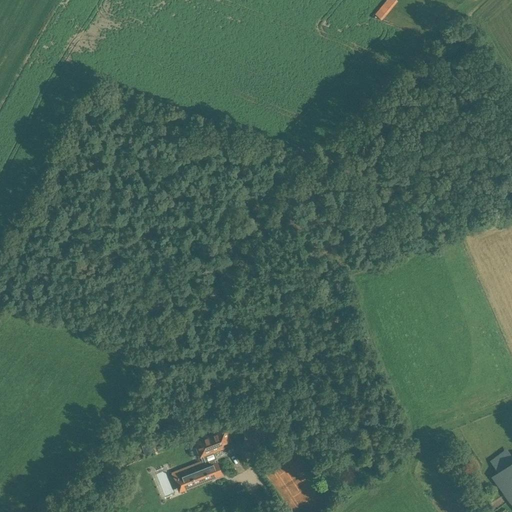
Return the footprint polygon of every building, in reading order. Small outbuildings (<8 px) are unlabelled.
[(384,19),(398,0),(386,0),(376,13),(384,19)] [(244,423),(245,442),(265,441),(264,423),(244,423)] [(175,479),(182,476),(187,488),(222,474),(217,461),(216,462),(212,452),(232,444),(229,434),(226,428),(194,440),(201,456),(203,455),(205,460),(172,473),(175,479)] [(152,443),(142,446),(145,454),(155,451),(152,443)] [(325,500),(296,453),(281,462),(309,509),(325,500)] [(511,460),(492,476),(511,504),(511,460)]
